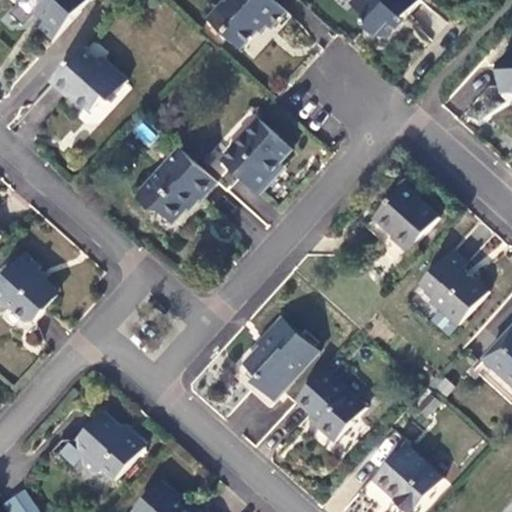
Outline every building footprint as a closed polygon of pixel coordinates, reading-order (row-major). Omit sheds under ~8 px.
[(24,0),(24,2),(25,4),(23,7),(33,17),(36,14),(46,22),(40,30),(54,44),(88,4),(91,0),(24,0)] [(280,15),(263,0),(229,0),(224,6),(219,3),(205,20),(222,35),(225,39),(236,49),(257,25),(264,32),(280,15)] [(357,0),(353,5),(367,17),(368,27),(379,36),(391,35),(420,0),(357,0)] [(98,65),(81,50),(51,84),(67,99),(75,102),(91,115),(105,100),(110,104),(127,84),(102,61),(98,65)] [(511,50),(497,64),(501,89),(511,88),(511,50)] [(131,132),(148,147),(157,136),(140,121),(131,132)] [(220,163),(256,195),(274,175),(272,173),(280,163),(291,152),(258,123),(220,163)] [(213,184),(176,152),(138,195),(138,205),(151,216),(159,215),(170,224),(183,210),(193,199),(197,202),(213,184)] [(274,175),(256,195),(261,198),(288,170),(280,163),(272,173),(274,175)] [(437,222),(401,192),(374,219),(394,237),(390,242),(406,257),(437,222)] [(193,199),(183,210),(187,213),(197,202),(193,199)] [(422,285),(426,289),(435,297),(430,303),(458,328),(488,295),(464,273),(468,268),(452,253),(422,285)] [(25,255),(0,282),(0,306),(4,310),(11,311),(25,324),(32,326),(44,314),(45,308),(55,296),(34,276),(40,270),(25,255)] [(435,297),(426,289),(421,294),(430,303),(435,297)] [(315,356),(279,322),(265,336),(268,338),(244,366),(260,380),(254,387),(273,403),(315,356)] [(511,330),(485,361),(511,384),(511,330)] [(365,413),(322,373),(295,403),(309,416),(320,425),(318,429),(337,445),(365,413)] [(117,483),(146,450),(125,432),(105,416),(81,444),(81,453),(89,459),(84,464),(85,470),(92,476),(101,477),(105,473),(117,483)] [(307,419),(318,429),(320,425),(309,416),(307,419)] [(125,432),(146,450),(149,447),(128,429),(125,432)] [(415,511),(445,479),(407,446),(377,479),(400,499),(397,501),(409,511),(415,511)] [(192,511),(159,483),(135,510),(136,511),(192,511)] [(9,506),(13,511),(37,511),(26,495),(9,506)]
